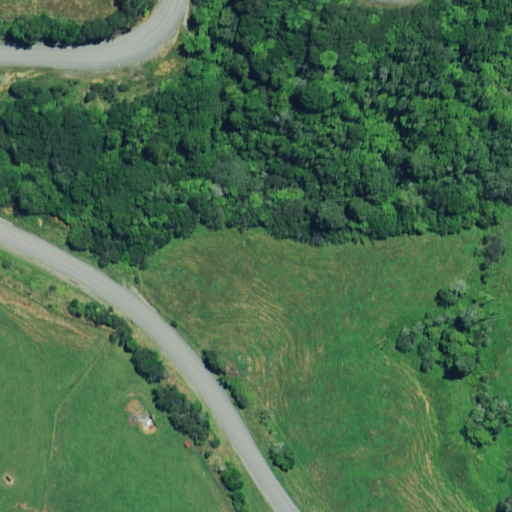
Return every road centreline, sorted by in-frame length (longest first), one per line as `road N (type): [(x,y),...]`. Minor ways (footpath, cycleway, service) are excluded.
road 1 (unclassified): [(282,511),(156,325),(52,232),(0,205)]
road 2 (unclassified): [(0,44),(60,30),(132,36),(167,0)]
